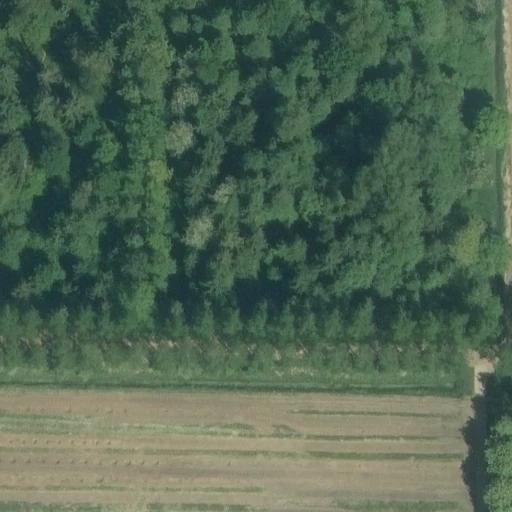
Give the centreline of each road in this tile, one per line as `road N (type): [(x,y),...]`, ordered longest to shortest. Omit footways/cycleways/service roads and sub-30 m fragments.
road 1 (track): [(511,352),(142,349)]
road 2 (unknown): [(482,352),(484,511)]
road 3 (track): [(142,349),(0,346)]
